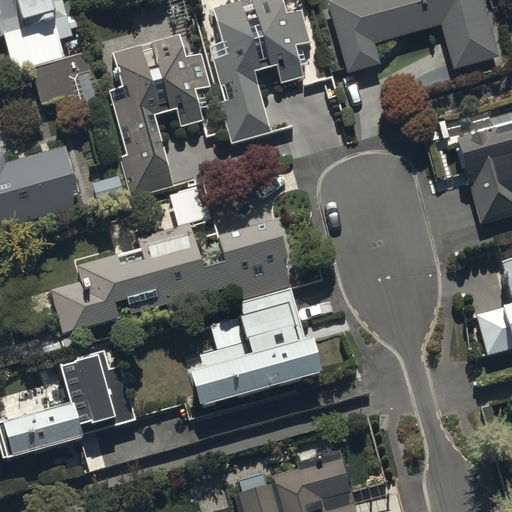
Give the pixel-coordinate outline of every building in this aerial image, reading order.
[(63,58),(62,55),(59,41),(72,38),(62,0),(0,0),(0,39),(4,38),(10,63),(12,71),(63,58)] [(270,130),(252,68),(273,61),(279,82),(301,75),(293,45),(307,41),(297,6),(284,10),(281,0),(249,0),(254,14),(243,17),(238,0),(212,8),(221,39),(207,43),(223,99),(219,100),(231,142),(270,130)] [(497,55),(481,0),(326,0),(347,71),(380,62),(374,42),(439,23),(452,68),(497,55)] [(120,84),(107,88),(126,152),(119,154),(131,195),(171,183),(150,113),(173,107),(179,124),(201,118),(197,105),(204,103),(200,89),(209,87),(198,50),(184,54),(178,33),(110,53),(120,84)] [(85,56),(31,71),(41,108),(64,102),(67,114),(98,105),(85,56)] [(511,119),(454,134),(478,223),(511,213),(511,119)] [(0,226),(80,204),(64,144),(4,160),(2,151),(0,151),(0,226)] [(81,280),(49,289),(61,328),(117,312),(112,297),(125,294),(130,310),(228,281),(233,299),(288,283),(282,264),(288,263),(274,215),(215,233),(222,255),(200,262),(188,222),(204,218),(195,186),(167,194),(176,224),(136,236),(139,247),(77,265),(81,280)] [(511,254),(499,259),(510,298),(500,301),(502,306),(475,314),(486,352),(511,344),(511,254)] [(187,372),(199,416),(323,381),(313,346),(307,348),(294,303),(241,317),(244,327),(239,328),(240,332),(213,340),(216,351),(204,355),(208,366),(187,372)] [(0,426),(0,450),(3,462),(136,425),(121,372),(112,375),(107,356),(58,370),(68,407),(0,426)] [(357,511),(340,447),(296,459),(298,465),(271,473),(272,479),(235,489),(241,509),(230,511),(203,511),(201,511),(357,511)]
